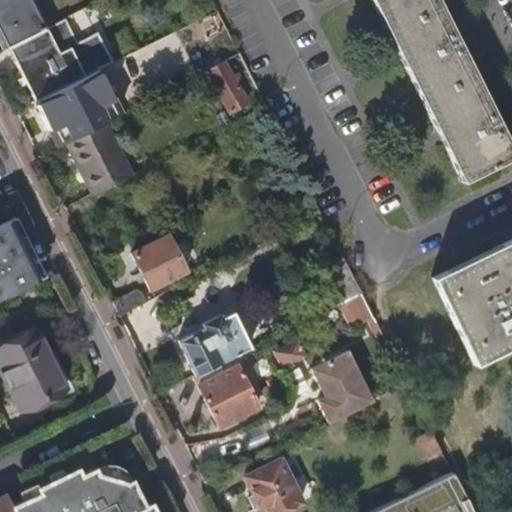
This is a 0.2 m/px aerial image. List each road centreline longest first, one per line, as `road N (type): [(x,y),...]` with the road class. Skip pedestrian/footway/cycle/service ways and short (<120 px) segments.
road 1 (residential): [(0,138),(136,407)]
road 2 (residential): [(136,407),(0,473)]
